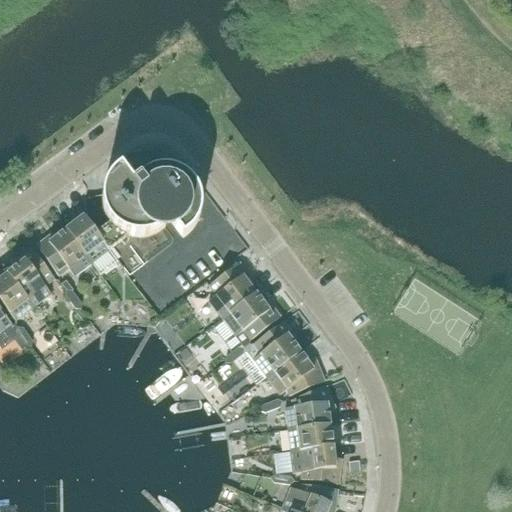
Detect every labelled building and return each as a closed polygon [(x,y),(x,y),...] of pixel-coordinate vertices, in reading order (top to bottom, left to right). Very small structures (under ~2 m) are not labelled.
[(132,185),(120,169),(115,173),(110,177),(107,183),(104,188),(102,195),(102,196),(85,200),(84,200),(84,203),(85,216),(83,218),(109,252),(125,240),(126,237),(129,237),(132,238),(139,239),(145,238),(152,236),(158,234),(163,230),(164,229),(162,226),(169,221),(182,239),(186,237),(194,229),(199,219),(199,218),(200,208),(200,203),(200,202),(198,195),(196,190),(192,185),(188,180),(185,178),(180,175),(175,172),(168,171),(162,170),(157,170),(144,175),(143,175),(137,179),(138,181),(132,185)] [(91,265),(109,252),(83,218),(65,231),(91,265)] [(91,265),(65,231),(53,241),(50,237),(35,248),(58,278),(68,271),(74,278),(91,265)] [(54,281),(32,251),(17,262),(20,265),(7,276),(32,310),(51,296),(45,288),(54,281)] [(256,295),(246,282),(249,279),(239,265),(208,287),(216,297),(208,303),(222,321),(256,295)] [(0,302),(15,323),(32,310),(7,276),(0,280),(0,302)] [(75,310),(80,311),(66,292),(65,298),(75,310)] [(66,292),(80,311),(81,305),(71,293),(66,292)] [(265,308),(263,305),(256,295),(222,321),(235,338),(243,333),(250,342),(280,319),(269,305),(265,308)] [(0,334),(11,326),(0,311),(0,334)] [(300,354),(293,345),(290,340),(294,337),(283,323),(253,346),(260,356),(252,361),(266,379),(300,354)] [(26,347),(31,348),(17,329),(16,334),(26,347)] [(17,329),(31,348),(32,343),(22,330),(17,329)] [(203,361),(189,342),(179,349),(194,368),(203,361)] [(232,354),(237,360),(243,355),(244,350),(238,349),(232,354)] [(230,365),(237,360),(232,354),(225,359),(225,364),(230,365)] [(310,366),(307,363),(300,354),(266,379),(279,397),(286,391),(289,398),(324,384),(315,362),(310,366)] [(330,427),(327,410),(335,410),(326,388),(291,402),(293,409),(285,410),(287,432),(330,427)] [(269,404),(272,412),(279,409),(282,404),(277,402),(269,404)] [(265,415),(272,412),(269,404),(262,407),(260,413),(265,415)] [(290,454),(332,448),(330,427),(287,432),(290,454)] [(332,460),(334,460),(332,448),(290,454),(293,476),(302,475),(301,481),(338,486),(341,464),(333,465),(332,460)] [(281,485),(283,478),(274,477),(270,480),(273,484),(281,485)] [(283,478),(281,485),(289,486),(293,483),(290,479),(283,478)] [(328,511),(334,511),(337,491),(300,486),(299,493),(291,490),(282,510),(286,511),(327,511),(328,511)]
